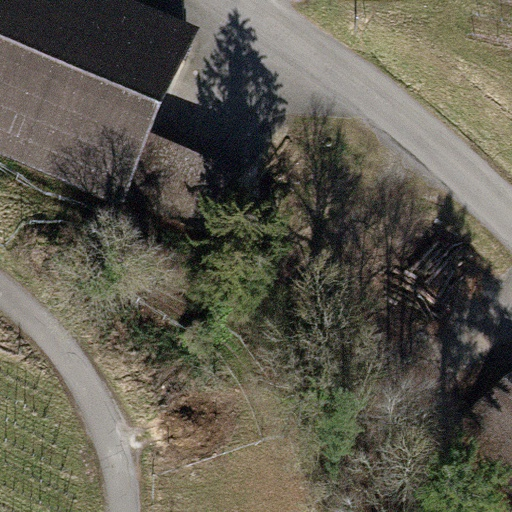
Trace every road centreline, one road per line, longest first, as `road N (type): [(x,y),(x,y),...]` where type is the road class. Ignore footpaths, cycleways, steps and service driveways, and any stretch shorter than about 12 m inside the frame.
road 1 (residential): [(252,0),(511,205)]
road 2 (track): [(127,511),(111,427),(53,312),(0,271)]
